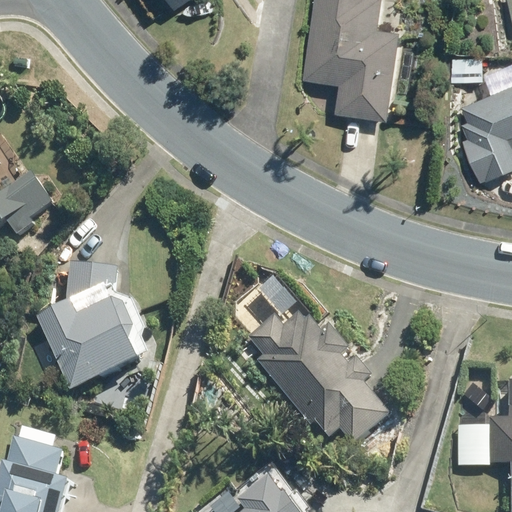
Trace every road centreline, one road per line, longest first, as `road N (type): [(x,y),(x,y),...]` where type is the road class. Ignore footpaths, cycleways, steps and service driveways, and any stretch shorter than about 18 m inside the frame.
road 1 (residential): [(511,275),(433,259),(252,177)]
road 2 (residential): [(252,177),(202,146),(62,0)]
road 3 (residential): [(279,0),(252,177)]
